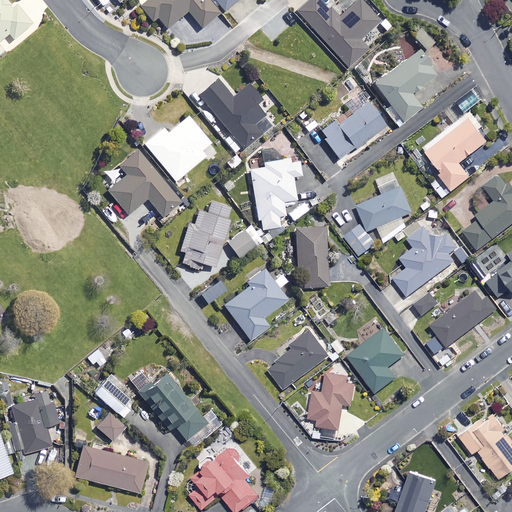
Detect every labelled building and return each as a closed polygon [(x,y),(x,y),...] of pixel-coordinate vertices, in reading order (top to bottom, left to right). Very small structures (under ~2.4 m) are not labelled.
[(0,0),(0,43),(10,35),(15,41),(34,25),(15,3),(11,6),(6,0),(0,0)] [(151,0),(142,8),(154,23),(159,19),(168,30),(189,13),(203,30),(221,15),(208,0),(151,0)] [(215,0),(225,12),(239,0),(215,0)] [(378,22),(357,0),(337,0),(327,10),(317,0),(310,0),(297,13),(348,67),(367,49),(359,40),(378,22)] [(422,24),(410,36),(425,51),(437,40),(422,24)] [(412,95),(438,76),(420,51),(375,84),(403,122),(422,108),(412,95)] [(234,98),(220,80),(199,96),(230,135),(224,140),(236,155),(272,126),(256,105),(262,101),(250,86),(234,98)] [(386,126),(368,103),(339,126),(335,121),(319,134),(342,162),(386,126)] [(211,144),(189,117),(169,134),(164,129),(145,145),(176,182),(206,157),(201,152),(211,144)] [(489,141),(471,118),(427,153),(443,174),(440,176),(453,192),(471,178),(460,164),(489,141)] [(112,176),(103,184),(129,215),(148,200),(163,218),(182,202),(140,151),(120,167),(128,176),(119,184),(112,176)] [(300,163),(291,164),(290,159),(265,164),(266,169),(250,171),(261,231),(281,227),(279,217),(286,216),(283,203),(297,200),(293,178),(302,177),(300,163)] [(511,188),(500,174),(484,187),(494,199),(476,213),(481,219),(463,233),(479,252),(511,225),(511,188)] [(403,188),(400,189),(397,181),(376,190),(379,197),(358,206),(368,232),(413,214),(403,188)] [(183,263),(201,270),(203,265),(214,270),(236,212),(212,202),(207,215),(201,213),(196,227),(191,225),(181,251),(187,253),(183,263)] [(298,208),(285,219),(291,226),(304,215),(298,208)] [(376,245),(360,223),(344,235),(360,256),(376,245)] [(330,286),(325,227),(295,230),(299,276),(303,275),(304,289),(330,286)] [(436,241),(426,227),(408,239),(415,249),(401,259),(408,269),(394,279),(407,296),(455,262),(449,254),(458,248),(447,233),(436,241)] [(256,247),(245,232),(229,244),(240,259),(256,247)] [(511,251),(508,254),(511,260),(511,261),(486,280),(500,299),(511,289),(511,251)] [(273,281),(265,270),(248,283),(251,287),(225,306),(251,342),(271,327),(265,319),(290,301),(281,288),(288,283),(282,275),(273,281)] [(221,294),(212,284),(198,295),(206,305),(221,294)] [(316,293),(301,304),(312,320),(327,309),(316,293)] [(484,303),(477,293),(432,327),(448,348),(498,309),(490,298),(484,303)] [(440,305),(432,294),(416,305),(423,316),(440,305)] [(405,356),(386,330),(350,357),(363,375),(360,378),(373,396),(397,378),(390,368),(405,356)] [(329,355),(311,332),(291,348),(293,351),(269,370),(285,389),(329,355)] [(107,362),(98,350),(87,358),(96,370),(107,362)] [(349,378),(328,373),(324,391),(316,389),(310,418),(319,420),(318,426),(338,431),(344,405),(355,407),(359,386),(348,383),(349,378)] [(208,424),(168,376),(147,394),(186,441),(208,424)] [(123,407),(100,386),(94,392),(117,413),(123,407)] [(41,408),(39,399),(13,407),(26,453),(52,446),(46,428),(60,424),(54,404),(41,408)] [(500,424),(491,412),(480,419),(479,417),(457,434),(470,452),(475,448),(496,477),(511,464),(511,446),(497,426),(500,424)] [(125,427),(109,414),(97,428),(113,441),(125,427)] [(0,479),(15,474),(0,430),(0,479)] [(149,464),(85,448),(78,478),(141,494),(149,464)] [(252,473),(233,449),(206,470),(205,469),(193,478),(200,486),(191,493),(204,510),(223,495),(235,511),(240,511),(260,497),(246,478),(252,473)] [(422,511),(433,479),(406,470),(391,511),(422,511)]
